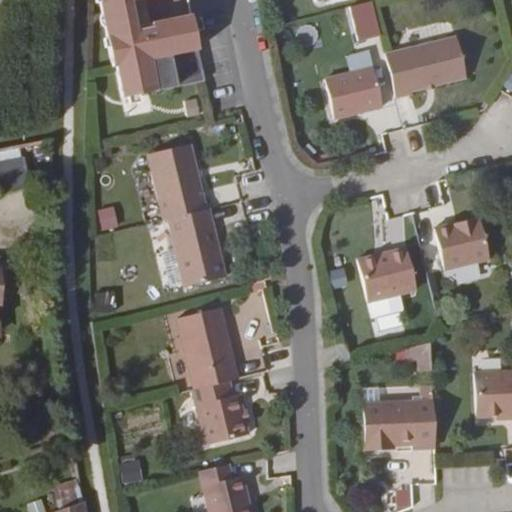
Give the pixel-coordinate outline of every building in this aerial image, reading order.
[(137,2),(145,0),(105,0),(107,8),(119,73),(126,72),(129,101),(213,85),(200,25),(144,36),(137,2)] [(346,7),(355,42),(383,35),(374,0),(346,7)] [(454,36),(384,53),(394,95),(465,78),(454,36)] [(334,121),(383,111),(374,73),(325,83),(334,121)] [(193,146),(149,155),(162,222),(172,220),(206,211),(193,146)] [(11,196),(45,190),(38,157),(0,164),(0,188),(10,187),(11,196)] [(115,205),(96,211),(103,231),(121,225),(115,205)] [(185,286),(226,277),(212,210),(206,211),(172,220),(185,286)] [(444,271),(489,260),(479,220),(435,230),(444,271)] [(367,301),(415,291),(406,251),(360,262),(367,301)] [(0,325),(9,326),(9,304),(13,304),(12,260),(0,259),(0,325)] [(219,310),(178,322),(194,392),(230,382),(236,381),(219,310)] [(0,334),(9,335),(9,326),(0,325),(0,334)] [(340,345),(338,346),(343,366),(354,364),(351,343),(340,345)] [(479,421),(511,422),(511,379),(480,380),(479,421)] [(230,382),(194,392),(191,392),(201,445),(247,436),(240,398),(233,398),(230,382)] [(387,454),(387,448),(435,446),(434,407),(364,407),(366,453),(387,454)] [(413,489),(414,505),(432,505),(430,458),(390,459),(391,479),(410,478),(411,489),(413,489)] [(121,464),(124,484),(141,481),(138,461),(121,464)] [(222,483),(219,467),(192,475),(200,511),(242,511),(235,481),(222,483)] [(59,507),(84,502),(79,479),(54,485),(59,507)] [(396,489),(395,509),(411,510),(412,489),(396,489)] [(150,492),(143,507),(154,511),(159,511),(166,499),(150,492)] [(93,511),(91,501),(62,511),(93,511)]
